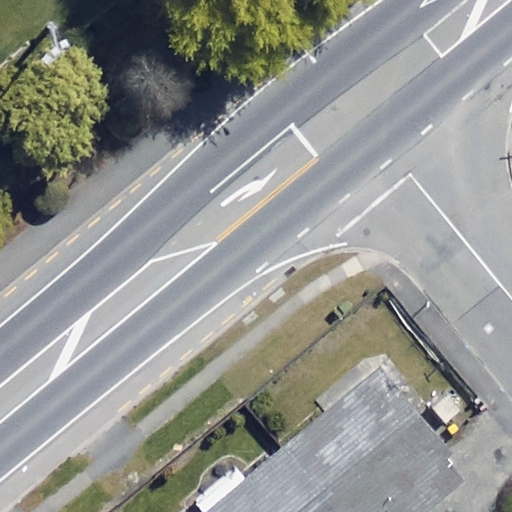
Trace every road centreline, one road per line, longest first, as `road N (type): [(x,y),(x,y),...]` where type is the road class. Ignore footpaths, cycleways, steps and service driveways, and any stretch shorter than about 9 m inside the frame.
road 1 (trunk): [(0,401),(354,106)]
road 2 (residential): [(354,106),(511,298)]
road 3 (trunk): [(354,106),(483,0)]
